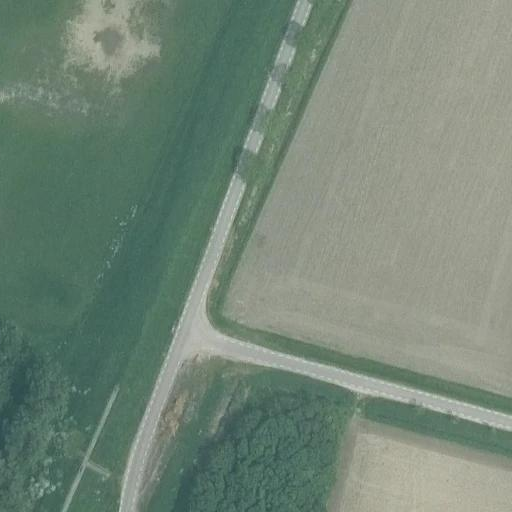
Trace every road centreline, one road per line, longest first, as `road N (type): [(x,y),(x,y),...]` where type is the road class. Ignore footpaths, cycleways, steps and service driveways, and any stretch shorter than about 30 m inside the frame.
road 1 (unclassified): [(183,334),(305,0)]
road 2 (unclassified): [(511,424),(183,334)]
road 3 (unclassified): [(183,334),(125,511)]
